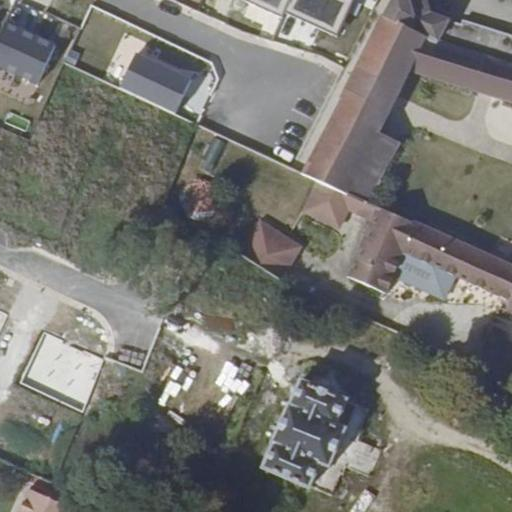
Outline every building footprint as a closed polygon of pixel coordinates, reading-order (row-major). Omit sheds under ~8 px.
[(243,0),(283,18),(285,13),(290,0),(243,0)] [(352,0),(290,0),(285,13),(337,36),(353,0),(352,0)] [(413,32),(511,63),(511,36),(463,21),(461,26),(431,14),(426,0),(394,0),(385,18),(413,32)] [(511,63),(413,32),(385,18),(361,62),(329,123),(303,172),(368,203),(380,183),(361,174),(380,133),(408,75),(511,104),(511,63)] [(6,24),(0,36),(0,67),(38,85),(55,47),(6,24)] [(136,54),(119,88),(176,114),(190,80),(136,54)] [(401,144),(380,133),(361,174),(380,183),(401,144)] [(128,210),(137,190),(104,174),(95,194),(128,210)] [(454,277),(510,303),(511,297),(511,267),(379,207),(344,284),(382,302),(394,277),(420,289),(422,283),(447,294),(454,277)] [(240,253),(281,278),(300,246),(260,222),(240,253)] [(444,300),(447,294),(422,283),(420,289),(444,300)] [(337,425),(347,401),(301,381),(291,405),(290,405),(271,445),(273,446),(262,470),(309,490),(320,464),(329,468),(346,429),(337,425)] [(128,470),(147,457),(135,438),(115,450),(128,470)] [(75,511),(29,491),(18,511),(75,511)]
